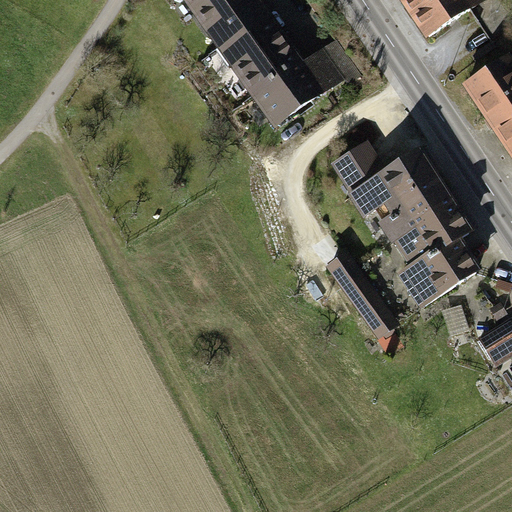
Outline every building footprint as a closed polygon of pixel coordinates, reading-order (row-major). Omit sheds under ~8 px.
[(198,0),(210,18),(236,0),(198,0)] [(253,0),(236,0),(210,18),(236,58),(273,31),(253,0)] [(406,0),(433,44),(475,18),(501,2),(505,0),(406,0)] [(511,19),(501,2),(475,18),(493,49),(511,36),(511,19)] [(297,69),(273,31),(236,58),(258,93),(297,69)] [(320,54),(297,69),(258,93),(287,137),(356,92),(328,49),(320,54)] [(466,85),(492,124),(511,111),(511,59),(510,56),(466,85)] [(511,111),(492,124),(511,155),(511,111)] [(403,239),(466,202),(422,144),(345,193),(362,225),(388,215),(403,239)] [(466,202),(403,239),(417,260),(405,269),(438,314),(495,287),(472,259),(475,214),(466,202)] [(332,272),(387,347),(406,330),(354,260),(332,272)] [(504,308),(494,314),(500,325),(510,319),(504,308)] [(511,326),(486,342),(502,368),(511,362),(511,326)]
